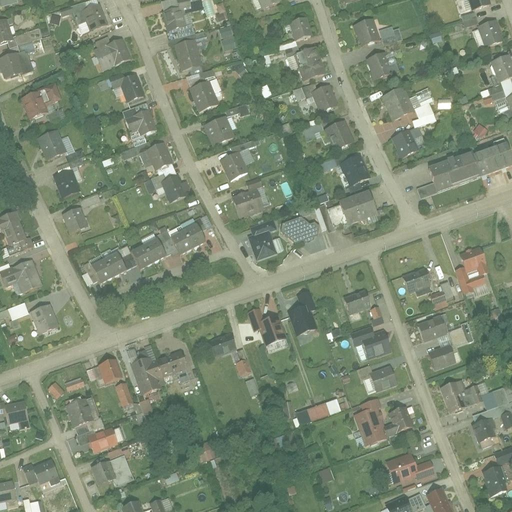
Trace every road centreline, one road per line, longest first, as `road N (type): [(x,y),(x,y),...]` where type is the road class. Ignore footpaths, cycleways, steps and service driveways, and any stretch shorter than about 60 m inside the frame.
road 1 (residential): [(119,0),(192,175),(257,290)]
road 2 (residential): [(370,250),(471,511)]
road 3 (residential): [(413,234),(347,97),(315,0)]
road 4 (residential): [(0,117),(102,344)]
road 5 (residential): [(102,344),(257,290)]
